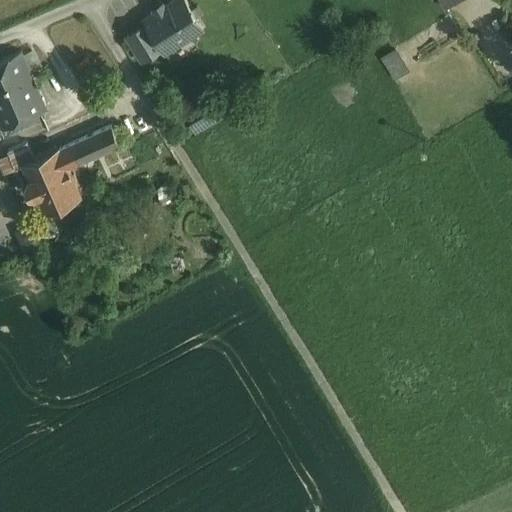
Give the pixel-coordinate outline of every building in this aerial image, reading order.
[(189,0),(173,0),(147,17),(164,46),(167,50),(205,26),(189,0)] [(149,21),(129,34),(144,58),(164,46),(149,21)] [(396,76),(413,68),(402,44),(384,52),(396,76)] [(23,49),(0,58),(0,115),(4,125),(4,126),(20,119),(49,107),(23,49)] [(29,140),(20,119),(4,126),(4,125),(1,126),(10,148),(29,140)] [(114,123),(61,147),(70,166),(122,142),(114,123)] [(29,140),(10,148),(18,167),(26,164),(26,163),(37,158),(29,140)] [(37,158),(26,163),(26,164),(46,209),(82,193),(70,166),(61,147),(37,158)]
